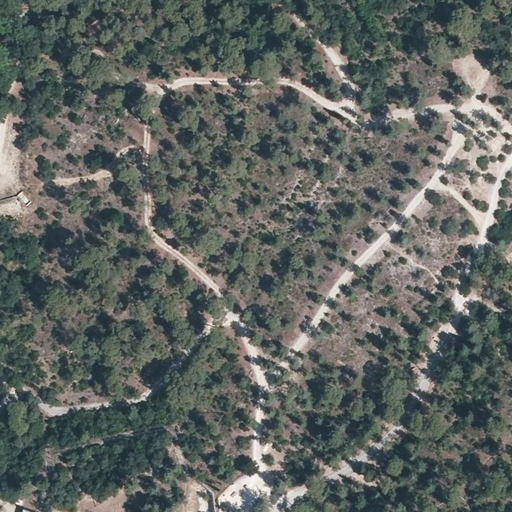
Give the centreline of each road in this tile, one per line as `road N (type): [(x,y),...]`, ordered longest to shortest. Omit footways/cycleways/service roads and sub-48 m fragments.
road 1 (track): [(470,109),(365,123),(286,83),(181,84),(162,95),(145,139),(150,226),(157,242),(224,299),(231,316)]
road 2 (track): [(260,375),(231,316),(134,402),(43,411),(15,395),(0,412)]
road 3 (track): [(348,114),(343,73),(280,0)]
road 4 (track): [(0,143),(13,88),(13,23)]
